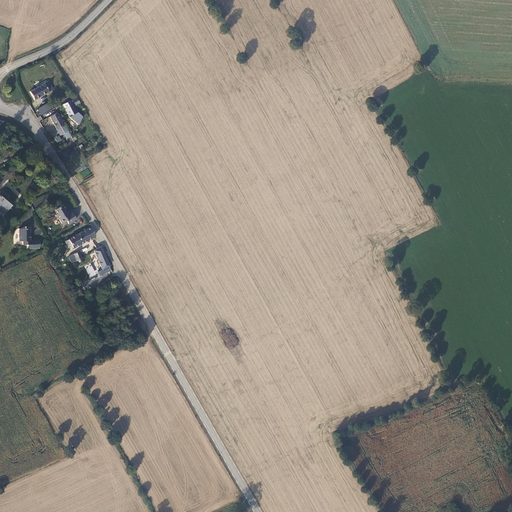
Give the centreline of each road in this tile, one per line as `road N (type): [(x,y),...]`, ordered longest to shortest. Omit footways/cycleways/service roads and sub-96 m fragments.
road 1 (tertiary): [(257,511),(64,172),(30,124),(0,108)]
road 2 (tertiary): [(109,0),(57,46),(0,73)]
